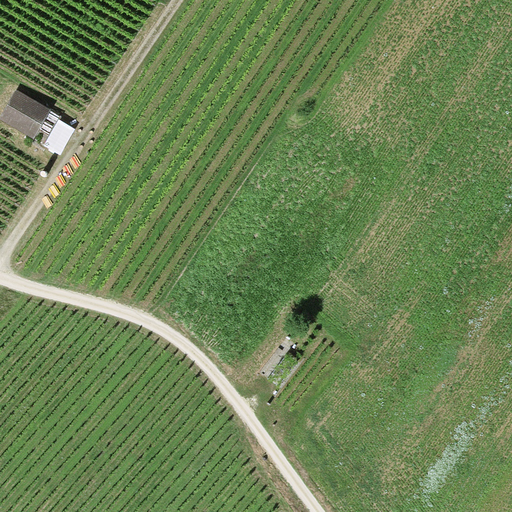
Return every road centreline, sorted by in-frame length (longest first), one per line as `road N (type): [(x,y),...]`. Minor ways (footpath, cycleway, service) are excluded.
road 1 (track): [(0,280),(47,301),(127,318),(183,351),(312,511)]
road 2 (track): [(173,0),(0,260)]
